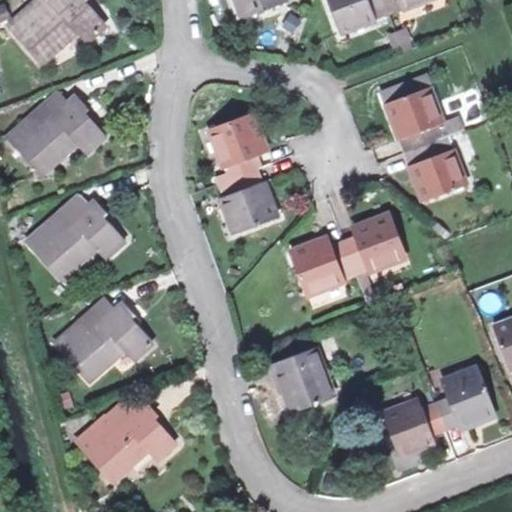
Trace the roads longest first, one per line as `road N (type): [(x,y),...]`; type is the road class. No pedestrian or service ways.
road 1 (residential): [(175,57),(166,169),(248,453),(260,484),(294,511)]
road 2 (residential): [(175,57),(307,85),(324,103),(338,157)]
road 3 (residential): [(364,511),(511,457)]
